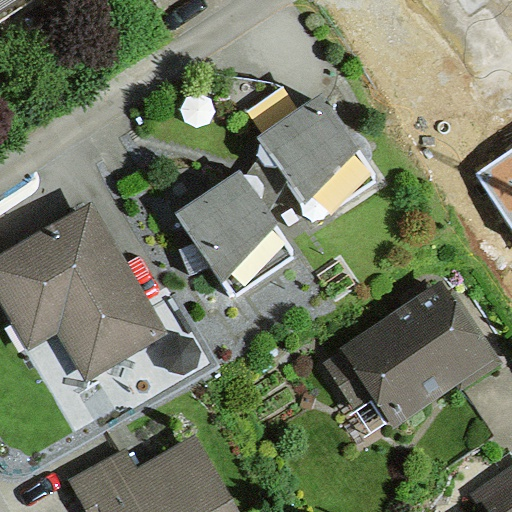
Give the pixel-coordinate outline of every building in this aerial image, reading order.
[(341,140),(319,106),(254,149),(252,161),(258,171),(270,173),(272,172),(306,223),(369,182),(360,169),(365,162),(363,153),(358,145),(350,141),(341,140)] [(511,154),(483,175),(511,216),(511,154)] [(204,269),(224,298),(286,257),(252,206),(254,204),(257,193),(250,183),(238,180),(174,223),(189,246),(175,252),(184,277),(204,269)] [(150,334),(83,217),(0,264),(0,298),(14,323),(43,306),(83,373),(150,334)] [(476,362),(433,297),(324,369),(349,406),(371,392),(389,420),(476,362)] [(130,474),(119,455),(65,485),(80,511),(222,511),(187,449),(142,475),(136,472),(130,474)] [(511,511),(511,471),(471,498),(479,511),(511,511)]
